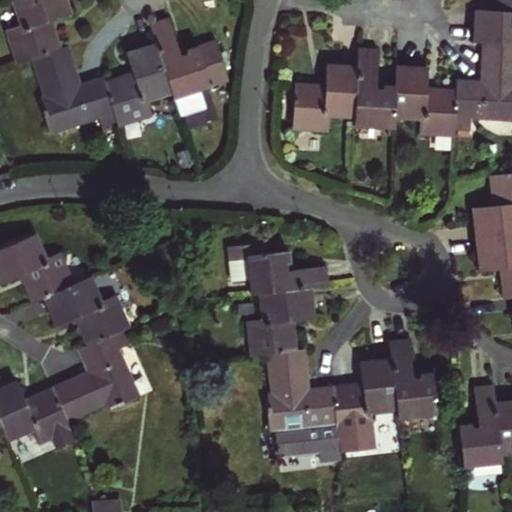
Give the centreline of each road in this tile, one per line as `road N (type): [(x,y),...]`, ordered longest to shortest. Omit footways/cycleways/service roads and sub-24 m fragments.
road 1 (residential): [(345,216),(424,242),(434,253),(439,267),(430,296),(388,302),(363,275),(353,228)]
road 2 (residential): [(238,194),(60,187),(0,193)]
road 3 (residential): [(265,0),(250,57),(238,194)]
road 4 (residential): [(297,0),(423,15)]
